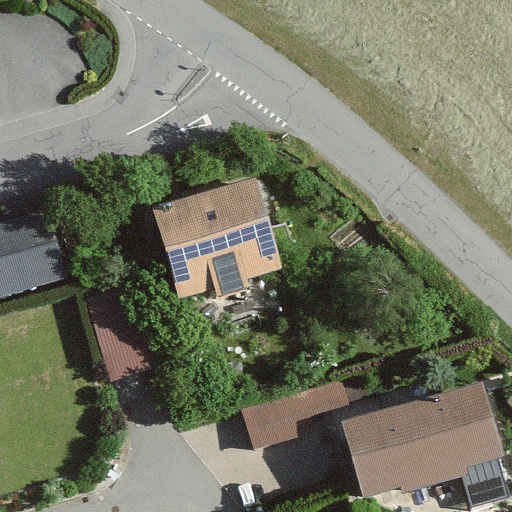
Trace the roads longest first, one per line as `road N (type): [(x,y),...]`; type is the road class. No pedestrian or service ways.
road 1 (residential): [(222,54),(511,312)]
road 2 (residential): [(222,54),(132,128),(0,170)]
